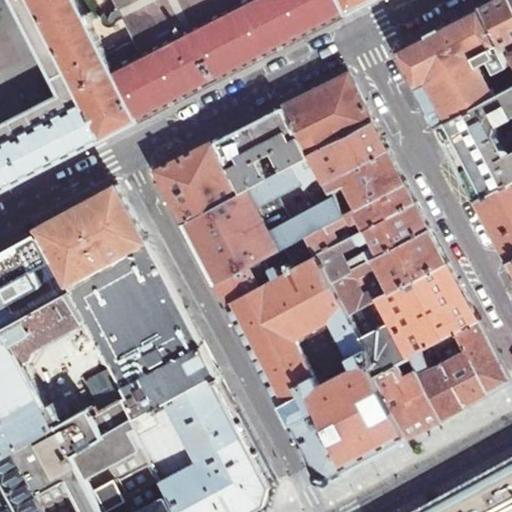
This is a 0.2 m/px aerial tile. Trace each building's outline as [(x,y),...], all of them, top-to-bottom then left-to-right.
[(148,113),(211,81),(257,57),(337,15),(348,9),(350,12),(371,0),(0,0),(0,191),(98,141),(128,125),(137,121),(136,120),(148,113)] [(431,31),(398,50),(411,76),(438,127),(511,86),(511,58),(510,54),(505,44),(511,40),(511,0),(492,0),(490,1),(485,4),(483,3),(463,14),(431,31)] [(350,73),(285,107),(310,155),(374,120),(371,114),(365,103),(350,73)] [(511,86),(438,127),(445,141),(446,143),(449,141),(453,149),(465,171),(471,182),(468,184),(476,201),(511,181),(511,86)] [(285,107),(218,141),(245,191),(271,177),(261,159),(274,152),(284,170),(302,160),(310,155),(285,107)] [(310,155),(302,160),(313,180),(322,175),(326,182),(388,147),(374,120),(310,155)] [(216,138),(157,170),(171,197),(185,223),(245,191),(218,141),(216,138)] [(388,147),(326,182),(332,192),(343,186),(355,209),(406,181),(388,147)] [(245,191),(185,223),(197,246),(200,252),(265,218),(259,207),(296,187),(300,193),(313,180),(302,160),(284,170),(271,177),(245,191)] [(306,235),(317,256),(340,244),(335,236),(359,222),(364,231),(416,202),(406,181),(355,209),(344,215),(306,235)] [(511,181),(476,201),(483,214),(510,264),(511,263),(511,181)] [(0,333),(73,293),(68,284),(147,240),(122,193),(116,184),(38,228),(62,272),(0,307),(0,333)] [(265,218),(200,252),(208,266),(217,284),(250,267),(306,235),(344,215),(333,195),(314,206),(270,229),(265,218)] [(431,229),(416,202),(364,231),(340,244),(317,256),(331,283),(431,229)] [(0,307),(62,272),(38,228),(0,250),(0,307)] [(431,229),(331,283),(349,318),(449,263),(431,229)] [(261,287),(228,304),(258,361),(287,415),(291,423),(316,409),(348,470),(360,463),(409,437),(375,376),(409,357),(433,345),(478,320),(473,311),(471,307),(449,263),(349,318),(331,283),(317,256),(306,235),(250,267),(261,287)] [(147,240),(68,284),(73,293),(86,317),(91,326),(132,401),(140,417),(219,373),(147,240)] [(250,267),(217,284),(220,288),(228,304),(261,287),(250,267)] [(0,458),(57,428),(25,369),(36,344),(86,317),(73,293),(0,333),(0,458)] [(478,320),(433,345),(467,406),(473,403),(485,396),(506,384),(509,375),(480,320),(478,320)] [(48,399),(62,425),(102,405),(107,414),(132,401),(91,326),(67,340),(87,377),(48,399)] [(433,345),(409,357),(443,419),(454,413),(467,406),(433,345)] [(409,357),(375,376),(409,437),(415,434),(427,427),(443,419),(409,357)] [(145,425),(137,429),(181,511),(261,511),(273,506),(276,494),(279,484),(219,373),(140,417),(145,425)] [(78,457),(107,511),(181,511),(137,429),(145,425),(140,417),(132,401),(107,414),(99,419),(109,439),(78,457)] [(57,428),(0,458),(0,498),(7,511),(107,511),(78,457),(109,439),(99,419),(107,414),(102,405),(62,425),(57,428)] [(316,409),(291,423),(294,428),(319,475),(329,479),(348,470),(316,409)] [(511,511),(511,480),(480,497),(452,511),(511,511)]
